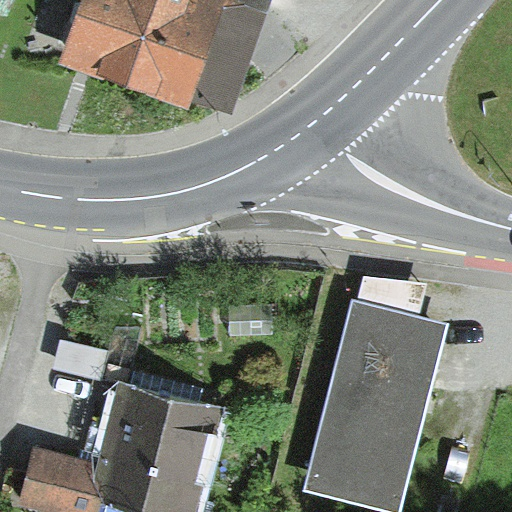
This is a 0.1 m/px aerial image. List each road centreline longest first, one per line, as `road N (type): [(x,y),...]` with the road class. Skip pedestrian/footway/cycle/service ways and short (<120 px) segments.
road 1 (secondary): [(302,131),(226,179),(159,198),(62,198),(0,186)]
road 2 (tertiary): [(302,131),(368,175),(511,230)]
road 3 (secondary): [(440,0),(302,131)]
